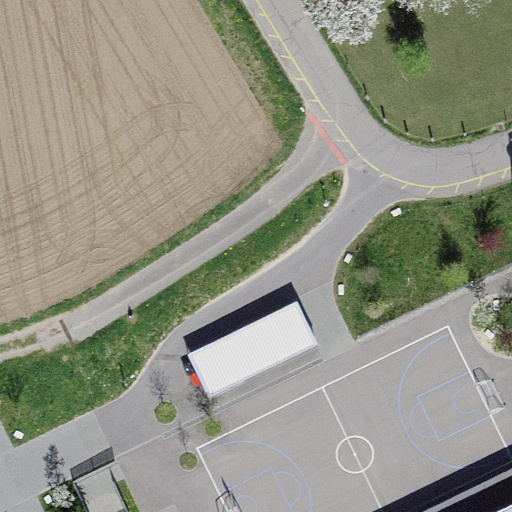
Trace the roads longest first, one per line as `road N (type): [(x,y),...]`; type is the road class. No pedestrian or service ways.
road 1 (track): [(0,350),(66,330),(248,217),(344,120)]
road 2 (residential): [(511,151),(429,171),(376,152),(344,120),(268,0)]
